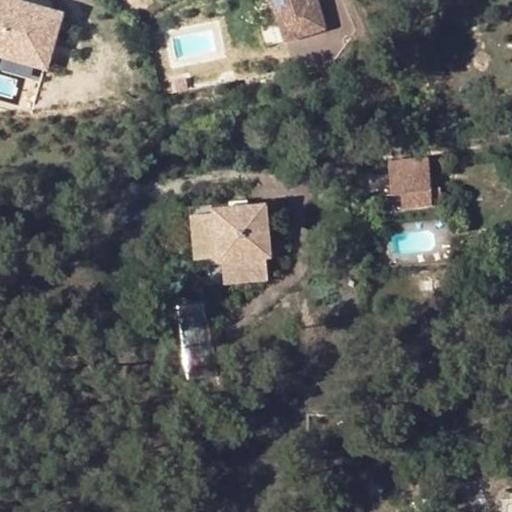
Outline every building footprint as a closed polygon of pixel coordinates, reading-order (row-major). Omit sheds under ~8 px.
[(0,0),(0,55),(52,65),(62,5),(31,0),(0,0)] [(307,0),(284,0),(262,7),(273,41),(289,36),(306,90),(321,85),(326,101),(349,94),(342,72),(335,75),(324,39),(320,25),(316,26),(307,0)] [(332,37),(324,39),(335,75),(342,72),(332,37)] [(321,85),(306,90),(310,105),(326,101),(321,85)] [(441,184),(428,185),(429,201),(441,201),(441,184)] [(428,185),(400,187),(401,203),(429,201),(428,185)] [(232,207),(212,208),(212,212),(216,257),(217,262),(221,262),(265,258),(270,256),(265,210),(232,212),(232,207)] [(216,257),(212,212),(190,213),(195,259),(216,257)] [(265,258),(221,262),(223,284),(267,279),(265,258)] [(428,343),(450,343),(450,333),(428,333),(428,343)] [(480,343),(450,343),(428,343),(428,355),(480,355),(480,343)]
